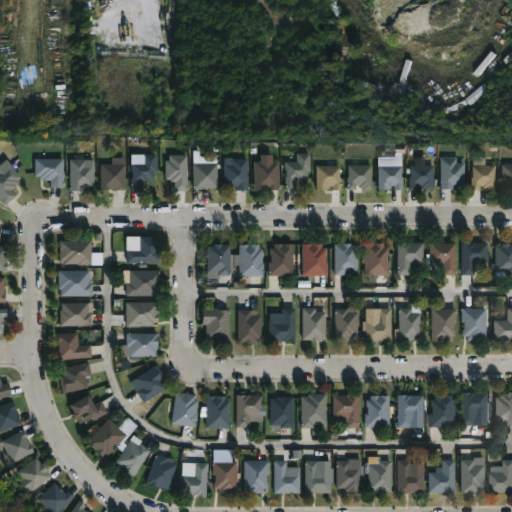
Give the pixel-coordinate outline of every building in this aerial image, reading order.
[(160,153),(160,170),(157,172),(157,179),(142,179),(142,191),(133,191),(133,175),(135,175),(135,168),(133,168),(133,161),(146,161),(146,153),(160,153)] [(298,181),(298,191),(288,190),(288,161),(300,161),(300,153),(314,153),(314,172),(311,172),(311,181),(298,181)] [(190,154),(190,190),(177,190),(177,182),(174,182),(174,178),(168,178),(169,160),(172,160),(172,154),(190,154)] [(66,157),(66,187),(52,187),(52,179),(45,179),(45,177),(37,175),(37,157),(66,157)] [(127,157),(127,189),(102,188),(103,163),(114,163),(114,157),(127,157)] [(237,157),(251,159),(250,190),(237,190),(237,185),(227,185),(228,157),(237,157)] [(454,157),(454,161),(462,161),(462,183),(450,183),(450,188),(437,188),(438,157),(454,157)] [(89,158),(89,163),(97,164),(97,185),(86,185),(86,190),(73,190),(73,158),(89,158)] [(0,165),(9,159),(24,178),(18,184),(19,185),(13,190),(18,196),(9,203),(0,191),(0,172),(1,172),(0,170),(0,165)] [(266,161),(266,162),(283,162),(283,189),(258,189),(257,161),(266,161)] [(202,188),(196,188),(195,163),(221,162),(222,185),(203,186),(202,188)] [(370,164),(370,189),(360,189),(357,188),(357,185),(353,185),(353,188),(345,188),(345,176),(347,176),(347,164),(370,164)] [(399,164),(400,189),(392,189),(392,185),(386,188),(376,189),(376,165),(399,164)] [(511,164),(511,188),(500,188),(500,164),(511,164)] [(338,165),(339,189),(314,189),(315,165),(338,165)] [(431,165),(430,189),(422,188),(419,188),(419,185),(417,185),(417,189),(406,189),(408,165),(431,165)] [(472,188),(470,188),(470,165),(493,165),(493,188),(472,188)] [(162,253),(163,254),(163,261),(130,261),(130,249),(142,249),(142,236),(162,236),(162,253)] [(94,253),(94,264),(67,263),(67,260),(62,260),(63,239),(94,240),(94,253)] [(398,274),(394,274),(394,241),(421,242),(421,262),(407,262),(407,274),(398,274)] [(462,274),(458,274),(459,241),(485,242),(485,262),(473,261),(473,275),(462,274)] [(290,242),(290,275),(270,275),(270,261),(274,261),(272,247),(276,247),(276,242),(290,242)] [(348,242),(348,244),(354,244),(354,271),(343,271),(344,274),(331,274),(331,242),(348,242)] [(381,242),(381,247),(386,247),(386,254),(384,254),(384,260),(387,260),(386,275),(361,274),(362,263),(358,263),(359,253),(362,253),(362,242),(381,242)] [(453,242),(452,275),(439,275),(439,263),(426,262),(427,242),(453,242)] [(508,242),(511,242),(511,274),(504,274),(504,278),(492,278),(492,244),(499,244),(499,242),(508,242)] [(225,243),(233,244),(233,274),(222,274),(222,278),(210,278),(210,245),(225,243)] [(262,244),(262,249),(265,249),(266,276),(241,276),(241,265),(236,265),(236,254),(242,254),(242,243),(262,244)] [(319,243),(319,247),(323,247),(321,261),(324,261),(324,274),(299,274),(299,243),(319,243)] [(9,269),(0,269),(0,245),(9,245),(9,269)] [(91,282),(95,283),(95,296),(62,295),(62,289),(61,289),(61,270),(91,270),(91,282)] [(160,295),(128,295),(128,283),(133,283),(133,270),(163,270),(163,288),(160,288),(160,295)] [(8,301),(0,301),(0,276),(7,277),(6,293),(8,293),(8,301)] [(160,321),(156,321),(156,326),(127,325),(128,301),(161,302),(160,321)] [(90,312),(94,313),(94,326),(62,325),(62,309),(64,309),(64,302),(91,303),(90,312)] [(408,308),(408,310),(419,310),(419,337),(396,339),(396,307),(408,308)] [(6,333),(0,333),(0,308),(10,308),(10,316),(6,316),(6,333)] [(226,308),(226,343),(211,344),(211,341),(207,341),(207,338),(202,338),(202,323),(205,323),(206,308),(226,308)] [(283,341),(266,341),(266,320),(279,320),(279,308),(291,308),(292,341),(283,341)] [(312,308),(312,311),(323,311),(323,338),(301,339),(301,308),(312,308)] [(345,308),(345,312),(356,312),(356,336),(352,336),(352,338),(349,338),(349,340),(332,340),(333,308),(345,308)] [(379,340),(363,340),(363,320),(376,320),(376,308),(389,308),(389,340),(379,340)] [(451,322),(452,335),(447,335),(447,340),(428,339),(428,308),(453,308),(452,322),(451,322)] [(483,320),(483,340),(464,340),(464,336),(460,336),(461,321),(459,321),(459,308),(484,308),(483,320)] [(511,308),(511,340),(491,340),(492,320),(504,320),(505,308),(511,308)] [(259,315),(259,339),(254,339),(254,342),(249,341),(249,344),(235,342),(235,309),(249,310),(249,315),(259,315)] [(162,335),(161,348),(159,348),(159,356),(132,356),(133,346),(129,345),(130,332),(160,333),(160,335),(162,335)] [(81,344),(81,345),(94,344),(95,357),(58,360),(58,351),(61,351),(60,334),(80,333),(81,344)] [(90,388),(65,393),(61,375),(65,375),(63,368),(91,362),(94,374),(88,375),(90,388)] [(169,387),(146,402),(133,382),(157,366),(167,381),(166,381),(169,387)] [(0,376),(3,384),(10,382),(13,393),(0,396),(0,376)] [(200,414),(198,427),(173,424),(179,391),(199,395),(198,399),(201,400),(198,413),(200,414)] [(510,393),(511,393),(511,426),(502,426),(502,421),(492,421),(493,397),(498,397),(498,393),(502,393),(502,391),(510,392),(510,393)] [(460,424),(458,424),(459,392),(484,393),(484,413),(472,413),(472,425),(460,424)] [(302,428),(298,428),(298,396),(305,396),(305,393),(323,393),(322,424),(310,424),(310,428),(302,428)] [(265,395),(265,406),(268,406),(267,415),(265,415),(265,421),(252,421),(251,428),(238,427),(239,394),(265,395)] [(356,395),(356,428),(343,428),(343,422),(330,422),(330,394),(356,395)] [(421,415),(421,418),(424,418),(424,424),(420,424),(420,420),(408,421),(408,427),(395,426),(395,395),(421,394),(421,415)] [(451,404),(451,426),(426,426),(426,412),(429,412),(427,399),(432,399),(432,394),(451,394),(451,404)] [(92,395),(98,404),(103,401),(110,412),(97,421),(94,417),(83,424),(76,414),(79,412),(74,405),(92,395)] [(386,404),(386,426),(362,426),(362,413),(364,413),(363,399),(367,399),(367,395),(386,395),(386,404)] [(228,397),(227,400),(232,400),(233,428),(208,427),(208,396),(228,396),(228,397)] [(282,396),(290,396),(290,428),(283,428),(283,424),(273,424),(273,398),(274,398),(274,396),(282,396)] [(17,408),(23,424),(0,431),(0,406),(15,401),(17,408)] [(129,434),(111,456),(108,453),(106,457),(90,444),(111,419),(129,434)] [(36,452),(13,463),(2,441),(26,429),(36,452)] [(144,443),(154,450),(137,475),(118,461),(125,451),(120,448),(125,442),(129,445),(136,435),(145,441),(144,443)] [(178,465),(170,489),(148,483),(158,454),(170,458),(169,462),(178,465)] [(43,463),(53,476),(35,491),(33,489),(26,495),(17,483),(24,478),(19,471),(38,457),(43,463)] [(476,492),(458,492),(459,459),(471,460),(471,457),(482,457),(481,488),(476,488),(476,492)] [(453,459),(454,494),(442,495),(442,492),(427,492),(427,472),(440,471),(440,459),(453,459)] [(271,460),(270,463),(272,463),(271,475),(269,475),(270,488),(266,488),(266,492),(246,492),(246,483),(242,483),(242,480),(246,480),(246,460),(271,460)] [(329,467),(328,493),(308,493),(307,460),(315,460),(315,467),(329,467)] [(347,461),(347,465),(359,465),(359,491),(341,491),(341,487),(333,487),(333,460),(347,461)] [(389,460),(388,491),(366,490),(366,472),(362,472),(362,465),(376,464),(376,460),(389,460)] [(407,460),(407,463),(421,463),(421,494),(395,493),(395,460),(407,460)] [(511,460),(511,495),(506,495),(506,492),(488,492),(488,466),(501,466),(502,460),(511,460)] [(240,461),(240,492),(221,492),(221,489),(217,489),(218,474),(215,474),(215,461),(240,461)] [(290,461),(290,473),(302,473),(302,493),(277,493),(277,461),(290,461)] [(210,463),(210,496),(182,495),(182,483),(179,483),(179,475),(184,475),(184,462),(210,463)] [(65,490),(68,492),(70,490),(76,496),(60,511),(54,511),(40,499),(57,482),(65,490)] [(91,511),(72,511),(81,500),(88,505),(86,508),(91,511)]
